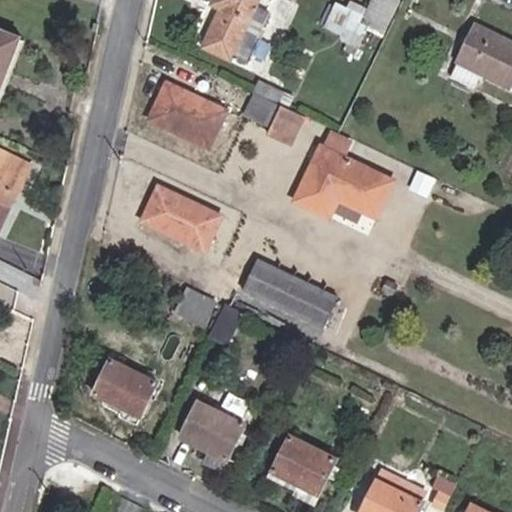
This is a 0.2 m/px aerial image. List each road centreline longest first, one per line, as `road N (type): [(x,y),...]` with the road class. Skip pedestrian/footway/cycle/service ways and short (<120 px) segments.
road 1 (residential): [(35,426),(136,0)]
road 2 (unknown): [(103,137),(249,194),(372,260)]
road 3 (residential): [(35,426),(209,511)]
